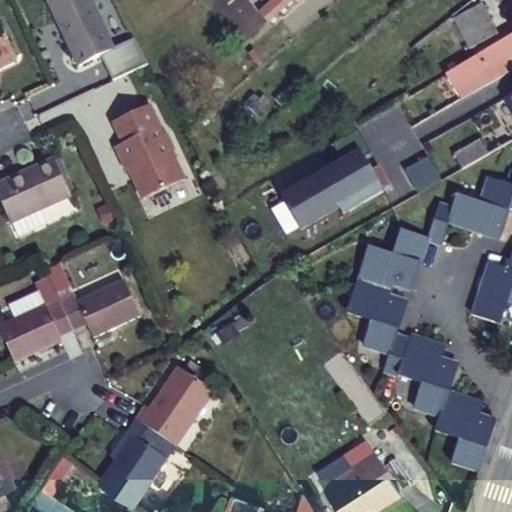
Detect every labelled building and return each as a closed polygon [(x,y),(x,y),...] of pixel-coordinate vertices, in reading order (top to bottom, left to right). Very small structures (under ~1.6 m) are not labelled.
[(101,54),(114,48),(89,0),(47,0),(58,21),(63,19),(74,42),(70,44),(80,65),(101,54)] [(265,0),(276,0),(287,12),(300,0),(262,0),(264,1),(265,0)] [(483,0),(456,19),(466,34),(493,15),(483,0)] [(493,15),(466,34),(477,48),(503,30),(493,15)] [(0,64),(16,56),(0,20),(0,64)] [(507,72),(501,62),(511,55),(511,32),(459,64),(445,74),(461,98),(475,90),(507,72)] [(114,48),(101,54),(114,81),(149,63),(136,37),(114,48)] [(165,134),(151,105),(116,121),(126,142),(117,146),(129,171),(132,169),(146,198),(186,179),(173,151),(175,150),(167,133),(165,134)] [(392,186),(380,165),(373,169),(366,156),(373,152),(359,128),(333,143),(346,166),(331,174),(327,169),(282,194),(301,227),(339,206),(343,213),(392,186)] [(463,167),(489,152),(481,138),(455,153),(463,167)] [(380,165),(373,152),(366,156),(373,169),(380,165)] [(0,178),(0,196),(10,220),(69,192),(53,155),(0,178)] [(497,240),(507,211),(511,212),(511,186),(492,179),(483,204),(458,196),(453,211),(439,206),(427,241),(441,246),(449,225),(497,240)] [(437,415),(432,430),(456,439),(448,463),(462,468),(473,472),(491,421),(475,416),(479,403),(446,391),(454,366),(438,359),(442,346),(410,335),(408,343),(394,338),(405,304),(389,299),(393,285),(410,290),(427,241),(403,234),(395,257),(370,249),(357,287),(348,313),(374,322),(365,347),(388,356),(382,371),(397,376),(421,384),(414,407),(437,415)] [(511,250),(509,259),(505,272),(487,266),(470,316),(497,325),(505,300),(511,302),(511,250)] [(50,277),(74,330),(86,324),(92,337),(140,316),(124,279),(77,301),(60,263),(46,269),(50,277)] [(63,341),(61,336),(74,330),(50,277),(35,284),(43,304),(0,323),(0,328),(15,361),(63,341)] [(151,409),(145,405),(135,419),(160,437),(176,448),(214,394),(179,369),(151,409)] [(126,431),(132,435),(151,449),(160,437),(135,419),(126,431)] [(132,435),(126,431),(109,455),(115,460),(132,435)] [(151,449),(132,435),(115,460),(99,482),(133,507),(167,460),(151,449)] [(341,511),(363,511),(411,479),(386,443),(384,444),(368,456),(352,466),(344,455),(338,455),(321,467),(320,474),(327,484),(324,487),(341,511)] [(0,450),(0,511),(12,507),(5,491),(16,485),(0,450)] [(308,498),(304,491),(296,511),(314,511),(316,509),(308,498)] [(45,511),(33,503),(27,511),(45,511)]
